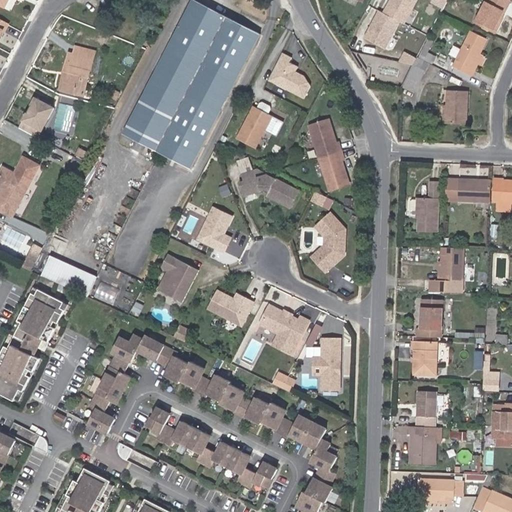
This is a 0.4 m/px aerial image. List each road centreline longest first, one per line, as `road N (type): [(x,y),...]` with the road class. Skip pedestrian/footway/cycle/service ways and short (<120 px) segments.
road 1 (residential): [(214,511),(0,405)]
road 2 (tertiary): [(374,508),(379,319)]
road 3 (tertiary): [(381,150),(367,108),(302,0)]
road 4 (tertiary): [(379,319),(381,150)]
road 5 (residential): [(379,319),(278,276),(272,258)]
road 6 (residential): [(0,111),(64,0)]
road 7 (residential): [(381,150),(501,155)]
